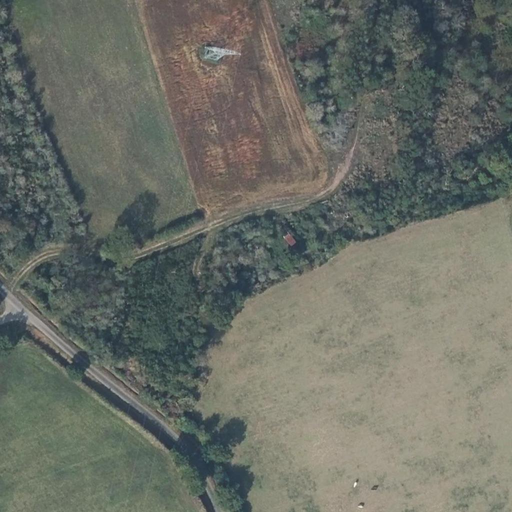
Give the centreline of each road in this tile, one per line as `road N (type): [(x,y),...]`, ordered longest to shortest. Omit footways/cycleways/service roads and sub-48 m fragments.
road 1 (track): [(0,283),(59,250),(122,260),(226,219),(320,195),(341,177),(355,148),(372,71)]
road 2 (unclassified): [(223,511),(189,454),(0,284)]
